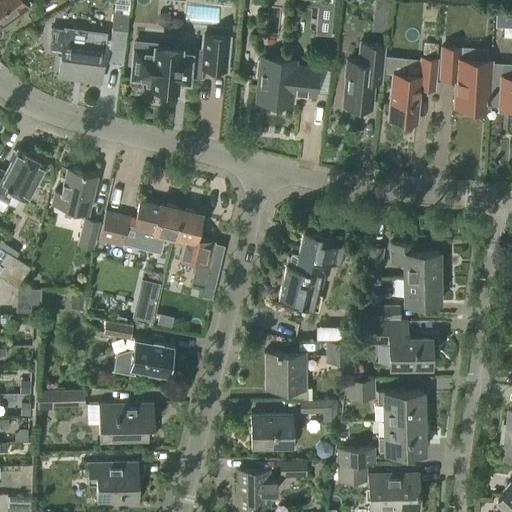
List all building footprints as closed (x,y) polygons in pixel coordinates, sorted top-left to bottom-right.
[(0,0),(0,24),(1,25),(0,24),(28,4),(24,0),(0,0)] [(113,13),(110,39),(123,41),(127,15),(113,13)] [(134,43),(131,77),(144,79),(143,84),(154,85),(154,90),(171,91),(171,86),(175,87),(176,79),(187,80),(187,75),(199,76),(200,66),(225,68),(228,36),(203,34),(201,49),(193,48),(192,52),(179,51),(179,47),(134,43)] [(62,41),(57,75),(99,80),(104,46),(62,41)] [(346,59),(344,75),(347,76),(344,104),(356,106),(358,108),(362,109),(365,107),(368,107),(371,80),(381,81),(385,44),(359,41),(357,61),(346,59)] [(425,45),(424,54),(438,55),(438,46),(425,45)] [(488,92),(490,68),(490,60),(459,58),(460,47),(441,46),(439,76),(455,78),(453,106),(467,106),(471,111),(480,111),(484,108),(487,108),(487,104),(488,92)] [(257,59),(255,74),(259,74),(256,100),(295,104),(297,90),(303,91),(303,92),(314,93),(317,68),(293,65),(294,59),(261,55),(261,59),(257,59)] [(392,73),(387,118),(415,121),(419,86),(433,88),(436,59),(420,57),(418,76),(392,73)] [(511,64),(501,64),(501,69),(490,68),(488,92),(487,104),(511,105),(511,64)] [(0,169),(0,197),(7,201),(12,191),(26,198),(44,163),(43,163),(45,159),(28,151),(27,154),(16,149),(4,171),(0,169)] [(54,190),(51,204),(87,213),(96,174),(66,166),(60,192),(54,190)] [(104,210),(99,238),(122,243),(123,239),(159,247),(162,234),(173,236),(180,206),(159,201),(158,204),(139,200),(135,217),(104,210)] [(180,206),(173,236),(183,239),(179,257),(218,266),(223,243),(213,241),(213,240),(199,237),(201,227),(197,226),(201,211),(180,206)] [(83,216),(77,243),(91,247),(97,220),(83,216)] [(287,254),(277,297),(293,301),(292,303),(302,305),(302,303),(311,305),(316,284),(321,285),(324,272),(320,271),(322,260),(338,264),(342,245),(329,242),(331,235),(301,228),(295,252),(290,251),(289,254),(287,254)] [(422,242),(390,242),(390,261),(403,261),(403,276),(439,275),(438,250),(422,250),(422,242)] [(369,244),(363,276),(377,276),(382,247),(369,244)] [(0,267),(9,254),(0,248),(0,267)] [(9,254),(0,267),(0,276),(6,280),(19,260),(9,254)] [(19,260),(6,280),(16,286),(29,266),(19,260)] [(439,275),(403,276),(404,303),(439,302),(439,275)] [(16,286),(15,298),(40,300),(40,287),(16,286)] [(72,296),(71,307),(81,308),(82,297),(72,296)] [(155,300),(137,296),(132,317),(150,321),(155,300)] [(15,298),(15,310),(39,311),(40,300),(15,298)] [(368,306),(368,319),(398,318),(398,305),(368,306)] [(104,318),(102,332),(130,337),(132,323),(104,318)] [(398,319),(398,318),(368,319),(368,320),(367,320),(368,342),(387,341),(388,365),(430,364),(430,355),(436,355),(435,332),(414,332),(411,330),(405,330),(405,319),(398,319)] [(115,352),(112,370),(133,374),(134,368),(167,374),(173,343),(133,336),(131,347),(115,352)] [(347,340),(326,340),(326,361),(347,361),(347,340)] [(304,351),(263,352),(264,387),(305,387),(304,351)] [(371,378),(345,379),(346,396),(372,396),(371,378)] [(83,388),(37,389),(37,408),(52,408),(52,404),(83,403),(83,388)] [(422,389),(376,390),(377,404),(382,404),(383,420),(423,420),(422,389)] [(337,397),(301,398),(301,411),(322,411),(323,420),(337,419),(337,397)] [(152,400),(97,402),(98,438),(153,436),(152,400)] [(20,413),(28,413),(28,402),(20,402),(20,413)] [(503,423),(500,448),(504,449),(503,460),(511,460),(511,409),(509,410),(507,423),(503,423)] [(291,413),(249,413),(250,446),(263,445),(263,448),(273,448),(273,445),(292,445),(291,413)] [(383,437),(377,437),(378,451),(424,450),(423,420),(383,420),(383,437)] [(13,432),(14,441),(27,441),(27,427),(18,427),(13,432)] [(371,447),(336,447),(336,464),(364,463),(372,463),(371,447)] [(137,459),(86,460),(87,484),(95,484),(96,503),(138,502),(137,459)] [(307,459),(279,459),(279,475),(307,475),(307,459)] [(364,463),(336,464),(337,479),(364,479),(364,463)] [(233,490),(233,508),(254,508),(254,504),(268,504),(268,492),(275,492),(274,480),(268,480),(268,469),(236,469),(236,490),(233,490)] [(417,473),(369,474),(369,510),(418,509),(417,473)] [(504,504),(495,511),(511,511),(511,482),(498,498),(504,504)] [(5,495),(5,507),(29,508),(29,496),(5,495)]
